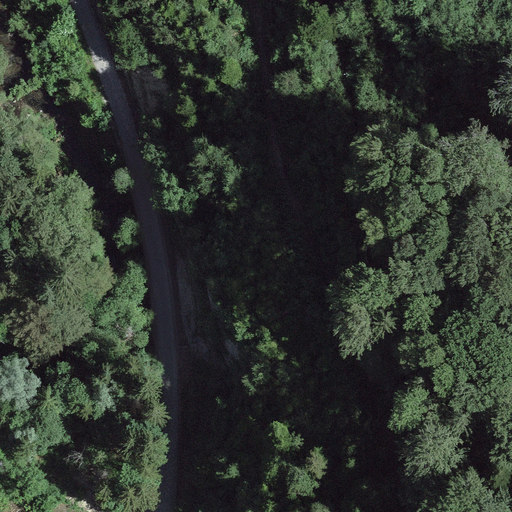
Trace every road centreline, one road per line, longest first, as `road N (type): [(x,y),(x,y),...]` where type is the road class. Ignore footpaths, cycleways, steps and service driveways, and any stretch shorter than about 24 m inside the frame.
road 1 (track): [(405,511),(391,449),(291,187),(251,0)]
road 2 (track): [(166,511),(167,329),(144,195),(79,0)]
